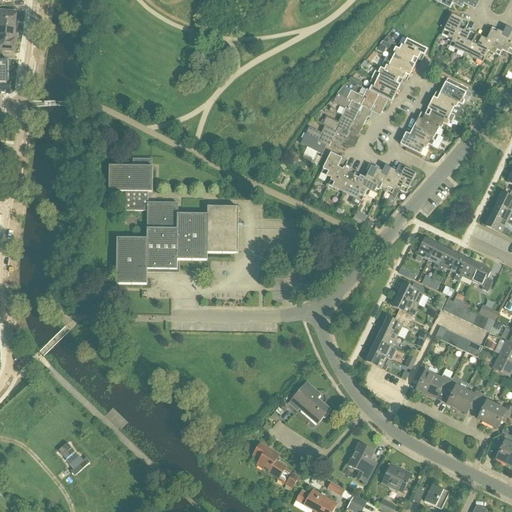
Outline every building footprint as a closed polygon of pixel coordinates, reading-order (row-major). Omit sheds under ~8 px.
[(475,10),(478,4),(469,0),(430,0),(450,10),(452,4),(462,9),(464,5),(475,10)] [(15,24),(16,13),(0,11),(0,24),(17,26),(17,24),(15,24)] [(458,28),(462,20),(452,15),(442,35),(452,41),(455,35),(462,38),(465,31),(458,28)] [(17,28),(17,26),(0,24),(0,38),(16,39),(17,33),(14,33),(15,28),(17,28)] [(472,43),(466,39),(470,32),(466,30),(465,31),(462,38),(455,35),(452,41),(449,47),(464,54),(463,57),(465,58),(472,43)] [(504,34),(497,31),(496,32),(492,30),(487,41),(483,49),(489,51),(499,57),(502,50),(505,45),(499,42),(503,36),(504,34)] [(503,36),(499,42),(505,45),(502,50),(511,55),(511,30),(507,37),(503,36)] [(480,37),(476,45),(472,43),(465,58),(466,59),(468,56),(483,63),(489,51),(483,49),(487,41),(480,37)] [(0,38),(0,51),(13,52),(13,42),(16,42),(16,39),(0,38)] [(395,48),(397,45),(393,43),(387,38),(383,42),(392,47),(395,48)] [(417,59),(420,54),(425,56),(427,51),(407,41),(404,47),(402,46),(400,51),(413,57),(417,59)] [(412,71),(416,65),(411,62),(413,57),(400,51),(396,49),(393,53),(395,54),(392,61),(412,71)] [(412,71),(392,61),(386,58),(382,65),(386,67),(384,71),(398,78),(402,80),(405,74),(410,77),(412,71)] [(0,95),(10,95),(10,94),(10,83),(8,83),(8,60),(3,60),(0,59),(0,95)] [(398,92),(401,85),(396,83),(398,78),(384,71),(381,69),(379,74),(375,72),(372,79),(377,81),(398,92)] [(372,79),(368,86),(372,87),(369,92),(388,101),(392,103),(398,92),(377,81),(372,79)] [(463,101),(466,94),(468,89),(448,79),(440,95),(458,105),(462,106),(464,102),(463,101)] [(351,91),(347,100),(361,107),(371,111),(373,107),(383,111),(388,101),(369,92),(367,90),(363,97),(351,91)] [(436,99),(434,98),(430,104),(451,115),(454,108),(456,109),(458,105),(440,95),(439,94),(436,99)] [(337,95),(333,103),(345,109),(342,116),(364,126),(368,118),(358,113),(361,107),(347,100),(337,95)] [(430,104),(428,110),(430,111),(428,116),(425,115),(425,116),(443,125),(447,127),(449,123),(451,124),(455,117),(451,115),(430,104)] [(421,119),(419,118),(415,125),(436,135),(439,129),(441,130),(443,125),(425,116),(423,115),(421,119)] [(326,116),(322,125),(325,126),(346,137),(349,131),(359,136),(364,126),(342,116),(338,122),(326,116)] [(433,142),(436,135),(415,125),(410,136),(428,146),(432,148),(434,143),(433,142)] [(309,127),(300,145),(307,148),(303,157),(312,161),(310,164),(317,168),(321,158),(315,155),(316,153),(322,156),(327,147),(329,148),(332,143),(341,148),(343,143),(346,137),(325,126),(321,133),(309,127)] [(410,136),(406,134),(400,146),(406,149),(405,152),(419,159),(424,149),(426,150),(428,146),(410,136)] [(344,170),(337,167),(341,159),(331,154),(321,174),(331,179),(332,179),(335,174),(341,177),(344,170)] [(152,168),(152,160),(133,160),(133,168),(109,167),(109,192),(126,193),(125,211),(147,212),(147,240),(117,239),(116,285),(147,286),(147,271),(177,271),(177,261),(207,261),(207,254),(238,255),(239,209),(208,208),(207,216),(178,215),(178,204),(148,204),(148,193),(152,193),(153,168),(152,168)] [(404,168),(403,170),(398,168),(396,172),(392,180),(397,183),(395,189),(392,195),(390,197),(386,205),(392,208),(400,191),(406,194),(416,174),(404,168)] [(354,176),(348,173),(349,171),(345,169),(344,169),(344,170),(341,177),(335,174),(332,179),(331,179),(328,185),(343,193),(342,195),(343,196),(354,176)] [(396,172),(389,169),(385,177),(382,175),(379,181),(383,184),(381,189),(392,195),(395,189),(397,183),(392,180),(396,172)] [(372,178),(367,175),(365,179),(366,179),(362,187),(367,190),(378,196),(381,189),(383,184),(379,181),(382,175),(383,173),(382,173),(376,170),(372,178)] [(359,176),(358,178),(354,176),(343,196),(346,197),(347,194),(361,202),(367,190),(362,187),(366,179),(365,179),(359,176)] [(511,199),(502,194),(496,205),(511,212),(511,199)] [(511,212),(496,205),(491,216),(507,224),(511,226),(511,212)] [(507,224),(491,216),(486,227),(507,238),(510,232),(504,229),(507,224)] [(366,219),(363,225),(370,229),(373,222),(366,219)] [(483,239),(487,232),(482,229),(478,237),(483,239)] [(428,261),(436,245),(425,240),(415,261),(420,263),(422,258),(428,261)] [(437,271),(447,250),(436,245),(428,261),(435,264),(433,269),(437,271)] [(450,272),(457,256),(447,250),(437,271),(442,273),(444,269),(450,272)] [(457,256),(450,272),(456,275),(454,280),(458,282),(461,277),(468,261),(457,256)] [(471,282),(479,266),(468,261),(461,277),(471,282)] [(479,266),(471,282),(482,288),(481,290),(487,293),(493,282),(487,279),(491,272),(479,266)] [(413,284),(411,289),(423,295),(426,290),(422,288),(413,284)] [(436,292),(438,288),(430,284),(428,288),(436,292)] [(403,285),(398,296),(413,304),(418,306),(423,296),(423,295),(424,295),(423,295),(411,289),(403,285)] [(451,299),(453,294),(446,291),(443,295),(451,299)] [(411,309),(413,304),(398,296),(392,307),(399,310),(397,316),(408,321),(410,317),(412,317),(414,317),(417,312),(411,309)] [(448,301),(442,312),(448,314),(454,303),(453,303),(448,301)] [(440,312),(444,305),(439,303),(436,310),(440,312)] [(454,303),(448,314),(454,317),(460,306),(457,305),(454,303)] [(460,320),(465,309),(460,306),(454,317),(460,320)] [(466,323),(471,312),(465,309),(460,320),(466,323)] [(471,325),(477,314),(471,312),(466,323),(471,325)] [(478,328),(483,317),(477,314),(471,325),(478,328)] [(405,327),(408,321),(397,316),(394,322),(387,318),(381,329),(397,337),(403,326),(405,327)] [(487,319),(483,317),(478,328),(483,331),(489,320),(487,319)] [(494,323),(489,320),(483,331),(489,334),(491,330),(495,323),(494,323)] [(495,323),(493,328),(498,331),(501,325),(495,323)] [(441,342),(446,331),(440,328),(435,339),(441,342)] [(392,348),(397,337),(381,329),(376,340),(392,348)] [(447,344),(452,333),(446,331),(441,342),(447,344)] [(453,347),(458,336),(452,333),(447,344),(453,347)] [(459,350),(464,339),(458,336),(453,347),(459,350)] [(465,353),(470,342),(464,339),(459,350),(465,353)] [(392,348),(376,340),(371,351),(386,359),(391,361),(397,350),(392,348)] [(471,356),(476,345),(470,342),(465,353),(471,356)] [(511,362),(511,346),(505,343),(499,356),(511,362)] [(482,350),(483,348),(476,345),(471,356),(477,359),(478,358),(478,357),(482,350)] [(489,354),(482,350),(478,357),(478,358),(478,357),(486,361),(489,354)] [(383,365),(386,359),(371,351),(365,362),(385,372),(388,367),(383,365)] [(416,351),(412,358),(417,360),(420,353),(416,351)] [(509,377),(511,371),(511,362),(499,356),(492,369),(509,377)] [(413,368),(417,360),(412,358),(408,365),(413,368)] [(426,395),(434,377),(426,373),(428,369),(421,365),(414,380),(419,383),(416,390),(426,395)] [(445,374),(452,377),(455,372),(448,369),(445,374)] [(406,382),(409,375),(405,372),(401,380),(406,382)] [(444,395),(452,380),(445,377),(443,376),(440,380),(434,377),(426,395),(435,400),(439,392),(444,395)] [(456,410),(465,392),(457,388),(459,384),(452,380),(444,395),(450,398),(447,405),(456,410)] [(330,410),(317,399),(321,395),(307,384),(289,404),(297,412),(299,409),(317,425),(330,410)] [(475,410),(483,395),(475,391),(473,395),(465,392),(456,410),(466,415),(470,407),(475,410)] [(487,425),(496,406),(488,402),(490,399),(483,395),(475,410),(481,413),(477,420),(487,425)] [(496,406),(487,425),(497,429),(501,422),(506,425),(508,421),(510,416),(511,412),(511,409),(506,406),(504,410),(496,406)] [(505,464),(511,450),(511,437),(502,433),(501,435),(493,450),(499,453),(495,460),(505,464)] [(261,444),(253,456),(260,460),(256,466),(278,480),(277,481),(275,484),(282,488),(283,485),(284,485),(292,473),(285,469),(286,468),(285,467),(277,462),(276,461),(279,456),(261,444)] [(366,484),(373,469),(367,466),(374,453),(359,445),(348,466),(360,473),(357,479),(366,484)] [(410,475),(391,466),(387,475),(385,474),(380,485),(402,495),(407,484),(406,484),(410,475)] [(285,486),(283,488),(290,492),(291,490),(292,490),(300,478),(293,474),(285,486)] [(342,498),(345,491),(331,483),(327,490),(342,498)] [(441,511),(449,494),(432,486),(424,502),(441,511)] [(419,505),(427,490),(420,487),(412,501),(419,505)] [(310,495),(302,491),(295,502),(312,511),(332,511),(337,505),(312,491),(310,495)] [(347,509),(352,511),(362,511),(367,503),(354,496),(347,509)] [(381,511),(394,511),(396,507),(382,500),(377,510),(381,511)]
